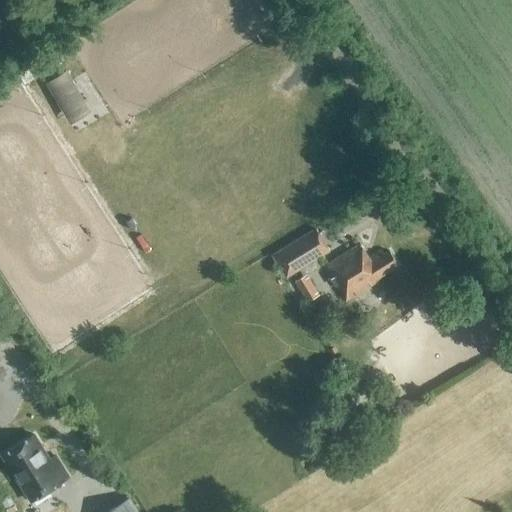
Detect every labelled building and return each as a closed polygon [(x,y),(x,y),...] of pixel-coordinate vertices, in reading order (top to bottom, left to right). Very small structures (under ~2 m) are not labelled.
[(64,45),(19,74),(25,84),(70,55),(64,45)] [(69,69),(89,123),(112,115),(92,61),(69,69)] [(270,255),(284,278),(329,252),(314,228),(270,255)] [(380,276),(398,265),(389,251),(384,254),(381,250),(368,258),(360,244),(324,265),(346,301),(381,279),(380,276)] [(293,282),(306,302),(318,294),(306,275),(293,282)] [(334,346),(328,350),(332,355),(337,351),(334,346)] [(317,432),(339,451),(347,442),(348,443),(364,423),(341,403),(317,432)] [(50,457),(33,432),(0,453),(0,456),(30,503),(70,477),(55,453),(50,457)] [(11,494),(2,499),(7,509),(17,504),(11,494)] [(139,511),(130,497),(105,511),(139,511)]
